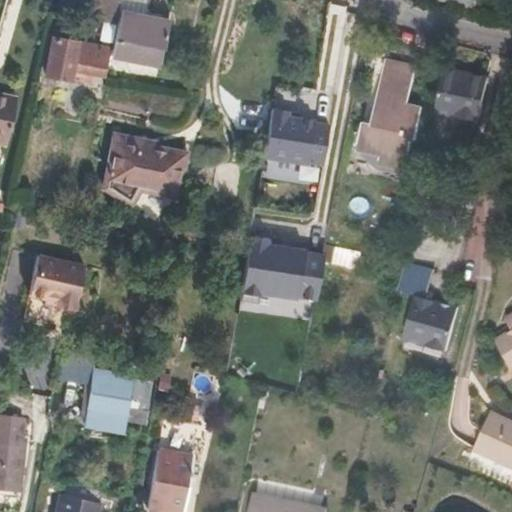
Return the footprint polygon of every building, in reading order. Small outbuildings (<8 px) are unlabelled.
[(99,73),(105,47),(109,47),(117,11),(119,0),(88,0),(86,13),(104,17),(98,44),(57,35),(49,73),(71,77),(74,67),(99,73)] [(141,10),(142,0),(119,0),(117,11),(121,11),(142,15),(143,11),(141,10)] [(161,64),(169,21),(142,15),(121,11),(112,54),(161,64)] [(415,132),(421,101),(407,98),(416,61),(387,54),(372,117),(363,114),(357,142),(381,148),(381,151),(404,157),(411,132),(415,132)] [(480,116),(480,112),(489,72),(485,70),(445,61),(436,106),(480,116)] [(0,136),(7,138),(18,93),(0,88),(0,136)] [(323,165),(331,125),(317,122),(317,120),(290,115),(291,111),(274,108),(265,156),(309,164),(309,162),(323,165)] [(173,195),(183,151),(138,141),(138,137),(114,131),(101,186),(126,203),(134,186),(173,195)] [(446,200),(451,173),(451,171),(423,165),(416,194),(446,200)] [(248,235),(240,287),(314,298),(324,247),(248,235)] [(358,266),(360,248),(335,244),(332,262),(358,266)] [(49,301),(58,303),(77,308),(89,262),(45,250),(34,289),(51,294),(49,301)] [(404,255),(402,264),(396,284),(414,288),(403,332),(447,344),(458,299),(426,291),(433,262),(404,255)] [(511,323),(496,333),(511,359),(511,323)] [(92,372),(95,353),(64,345),(55,391),(88,396),(92,372)] [(146,410),(151,381),(92,372),(88,396),(83,427),(122,435),(127,406),(146,410)] [(511,460),(511,413),(492,404),(473,441),(511,460)] [(0,484),(24,488),(32,436),(26,435),(28,418),(0,412),(0,484)] [(175,511),(181,511),(195,456),(159,448),(147,506),(175,511)] [(101,511),(104,500),(103,500),(107,489),(75,480),(71,491),(66,489),(59,511),(101,511)] [(325,511),(327,505),(251,489),(246,511),(325,511)]
